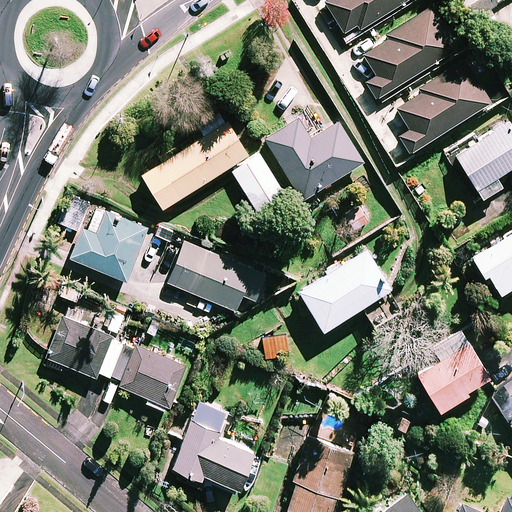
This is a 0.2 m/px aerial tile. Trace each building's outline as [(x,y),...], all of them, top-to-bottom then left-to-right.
[(399,0),(322,0),(344,34),(399,0)] [(495,2),(494,0),(457,0),(467,18),(495,2)] [(453,45),(427,3),(371,38),(373,42),(360,50),(373,71),(363,78),(373,95),(453,45)] [(487,98),(461,56),(415,85),(417,89),(393,104),(406,125),(395,132),(405,148),(487,98)] [(244,150),(217,108),(195,122),(201,132),(139,171),(159,203),(244,150)] [(308,135),(295,114),(262,136),(299,195),(359,157),(334,118),(308,135)] [(511,158),(511,132),(504,118),(447,152),(472,196),(497,182),(491,171),(511,158)] [(277,185),(257,151),(229,168),(250,201),(277,185)] [(88,201),(73,194),(61,221),(76,228),(88,201)] [(356,203),(344,212),(354,226),(366,217),(356,203)] [(144,223),(102,206),(92,230),(79,225),(67,254),(122,276),(144,223)] [(511,227),(468,253),(479,270),(483,268),(495,289),(511,278),(511,227)] [(262,271),(181,239),(165,280),(232,306),(238,291),(251,297),(262,271)] [(385,284),(363,245),(295,285),(317,323),(385,284)] [(120,335),(60,313),(44,355),(105,377),(120,335)] [(485,372),(458,329),(430,346),(435,353),(411,368),(434,404),(485,372)] [(181,363),(128,340),(114,374),(120,383),(145,394),(143,399),(162,407),(181,363)] [(511,378),(510,376),(495,386),(487,391),(511,426),(511,378)] [(409,396),(403,379),(379,389),(386,406),(409,396)] [(216,425),(187,414),(169,463),(231,487),(247,445),(213,433),(216,425)] [(347,446),(304,433),(280,511),(283,511),(322,511),(330,488),(334,489),(347,446)] [(496,456),(467,445),(455,478),(484,488),(496,456)] [(422,511),(402,485),(366,511),(422,511)]
